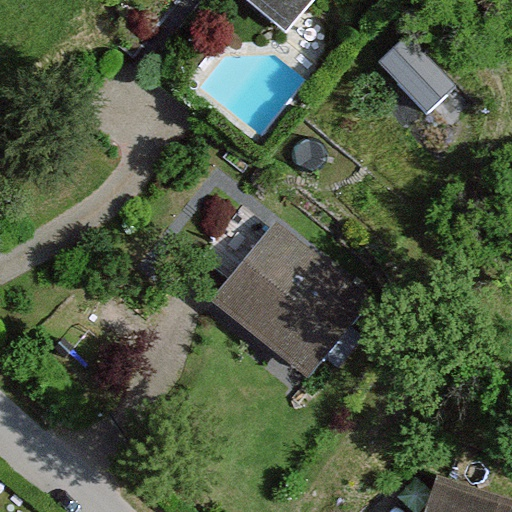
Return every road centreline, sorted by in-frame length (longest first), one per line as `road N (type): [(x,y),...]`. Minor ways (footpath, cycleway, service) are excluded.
road 1 (unknown): [(0,240),(108,182),(131,147),(136,105)]
road 2 (residential): [(0,428),(97,511)]
